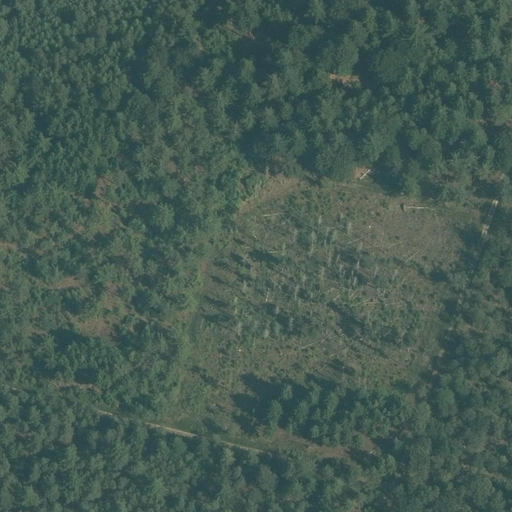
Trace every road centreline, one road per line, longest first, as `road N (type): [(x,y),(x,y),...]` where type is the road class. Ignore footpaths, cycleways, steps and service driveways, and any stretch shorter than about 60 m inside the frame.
road 1 (track): [(0,389),(399,485)]
road 2 (track): [(389,511),(511,151)]
